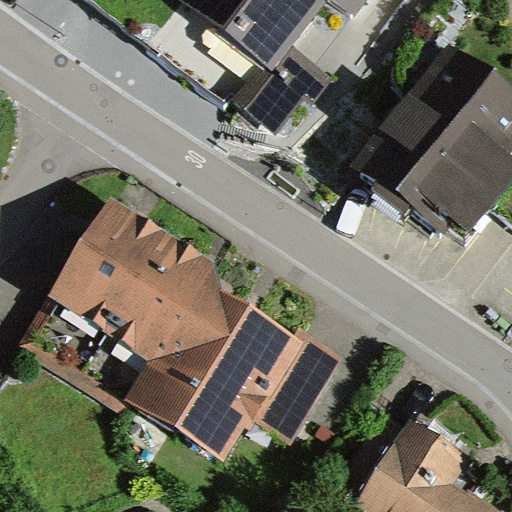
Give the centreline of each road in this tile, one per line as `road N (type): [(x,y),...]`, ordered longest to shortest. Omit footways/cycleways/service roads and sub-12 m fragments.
road 1 (residential): [(83,100),(511,388)]
road 2 (residential): [(0,226),(28,196),(83,100)]
